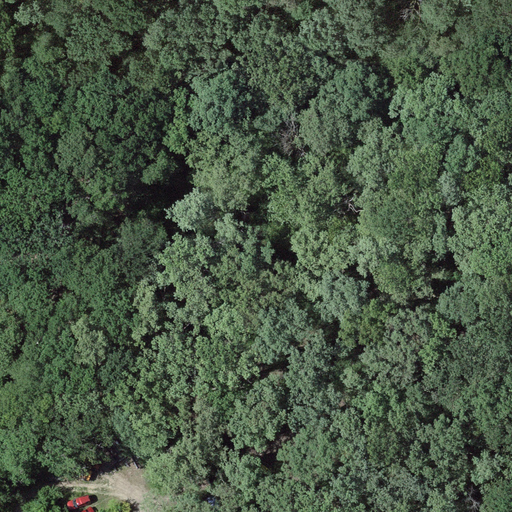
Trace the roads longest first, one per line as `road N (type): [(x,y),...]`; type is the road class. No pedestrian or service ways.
road 1 (track): [(511,134),(267,286),(213,302),(145,285),(63,242)]
road 2 (track): [(511,299),(155,511)]
road 3 (track): [(13,511),(37,491),(118,491),(161,504)]
